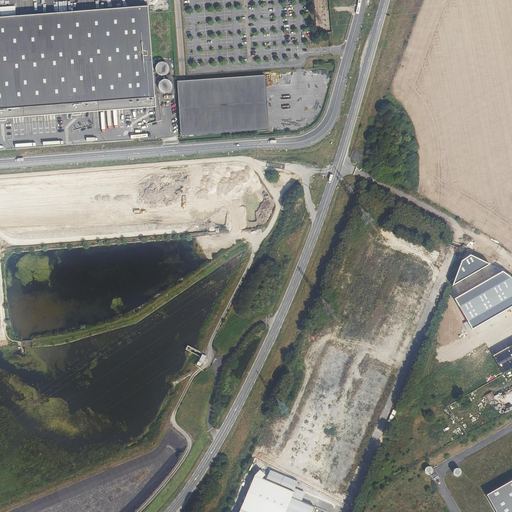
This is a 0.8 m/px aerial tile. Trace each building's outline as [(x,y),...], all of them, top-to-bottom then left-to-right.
[(0,119),(155,108),(147,8),(0,18),(0,119)] [(155,70),(156,72),(157,74),(159,75),(161,76),(163,76),(165,75),(168,73),(169,72),(169,69),(169,67),(167,64),(166,63),(164,62),(162,62),(161,62),(160,63),(157,64),(156,66),(155,68),(155,70)] [(187,82),(178,83),(181,137),(269,131),(265,77),(187,82)] [(161,81),(160,82),(158,85),(158,87),(159,89),(160,91),(162,92),(164,93),(166,93),(169,93),(171,91),(172,89),(172,87),(172,85),(171,83),(170,82),(168,80),(167,80),(165,80),(164,80),(162,80),(161,81)] [(471,255),(461,261),(453,285),(489,264),(471,255)] [(502,272),(455,299),(473,329),(511,306),(511,278),(510,277),(502,272)] [(358,295),(352,310),(359,313),(366,298),(358,295)] [(511,345),(493,356),(503,373),(511,368),(511,345)] [(362,359),(318,484),(344,494),(389,370),(379,366),(382,358),(368,353),(367,356),(372,358),(370,362),(362,359)] [(383,365),(391,368),(393,362),(386,358),(383,365)] [(484,395),(487,402),(495,399),(492,392),(484,395)] [(337,403),(333,417),(339,419),(343,404),(337,403)] [(256,445),(269,449),(279,421),(266,416),(256,445)] [(270,457),(266,467),(270,469),(271,469),(273,465),(274,465),(276,459),(270,457)] [(432,468),(426,465),(423,471),(429,474),(432,468)] [(270,469),(266,467),(261,480),(266,482),(271,469),(270,469)] [(451,471),(456,476),(461,472),(456,467),(451,471)] [(266,482),(261,480),(252,477),(238,511),(312,511),(314,507),(299,501),(290,498),(292,492),(266,482)] [(511,511),(511,481),(485,496),(493,511),(511,511)] [(290,498),(299,501),(303,492),(294,489),(292,492),(290,498)]
